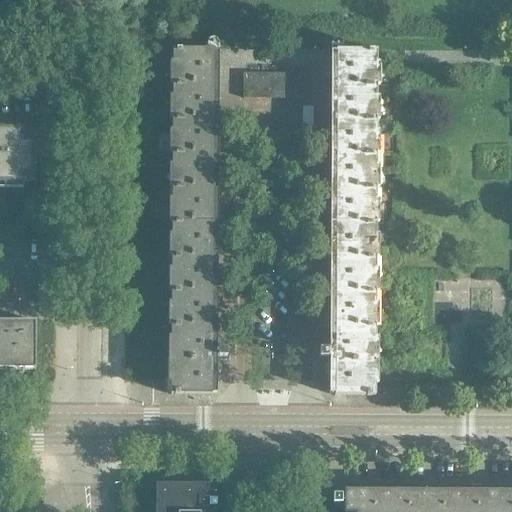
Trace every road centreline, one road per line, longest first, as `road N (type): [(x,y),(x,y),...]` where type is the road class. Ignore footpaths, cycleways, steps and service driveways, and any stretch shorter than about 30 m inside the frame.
road 1 (residential): [(304,431),(302,131),(249,131),(247,431)]
road 2 (tertiary): [(511,432),(304,431)]
road 3 (residential): [(91,271),(92,83)]
road 4 (residential): [(89,430),(91,271)]
road 5 (tertiary): [(247,431),(89,430)]
